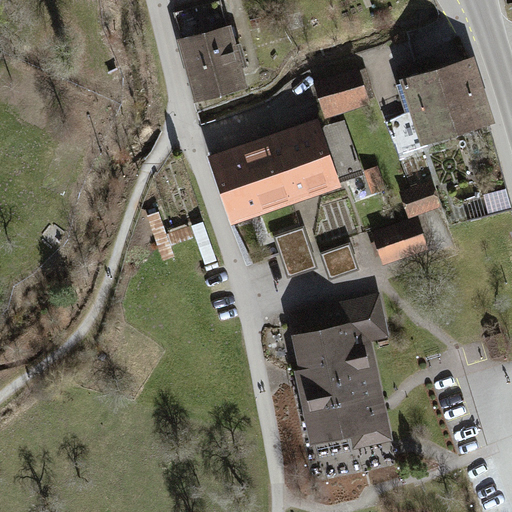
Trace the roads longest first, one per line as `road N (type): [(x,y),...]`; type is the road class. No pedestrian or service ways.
road 1 (residential): [(156,0),(247,305),(372,283)]
road 2 (track): [(0,398),(82,332),(101,302),(144,174),(187,120)]
road 3 (track): [(247,305),(278,511)]
